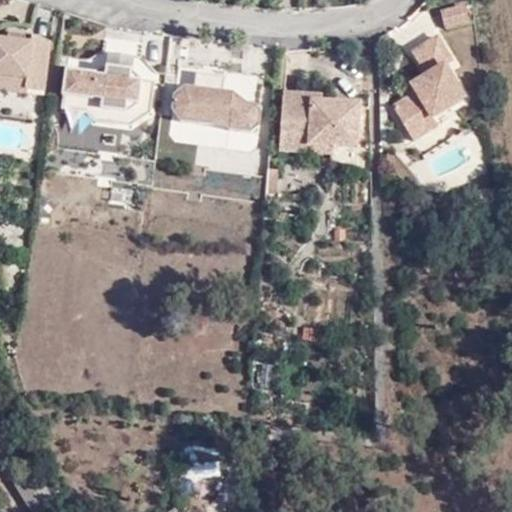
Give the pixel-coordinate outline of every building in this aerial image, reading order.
[(475,29),(471,14),(449,19),(452,35),(475,29)] [(15,35),(14,42),(37,45),(37,38),(15,35)] [(37,45),(14,42),(0,40),(0,76),(33,81),(32,91),(51,93),(56,41),(37,38),(37,45)] [(434,87),(431,82),(421,88),(425,96),(401,110),(420,143),(446,129),(441,121),(473,103),(454,70),(462,66),(447,41),(423,54),(437,79),(440,84),(434,87)] [(113,68),(138,72),(141,59),(116,55),(113,68)] [(230,74),(229,82),(202,79),(204,70),(183,67),(176,114),(183,124),(230,132),(231,134),(255,138),(261,132),(265,112),(263,112),(267,80),(230,74)] [(144,108),(148,82),(138,72),(113,68),(99,75),(72,70),(68,96),(70,96),(97,99),(104,108),(135,113),(144,108)] [(33,81),(0,76),(0,90),(32,95),(32,91),(33,81)] [(160,85),(148,82),(144,108),(135,113),(104,108),(97,99),(70,96),(68,108),(91,112),(100,121),(134,127),(155,115),(160,85)] [(367,113),(328,109),(320,109),(319,101),(289,99),(286,140),(315,142),(315,151),(340,153),(363,155),(367,113)] [(320,109),(328,109),(329,102),(319,101),(320,109)] [(339,161),(340,153),(315,151),(315,142),(286,140),(285,157),(339,161)]
